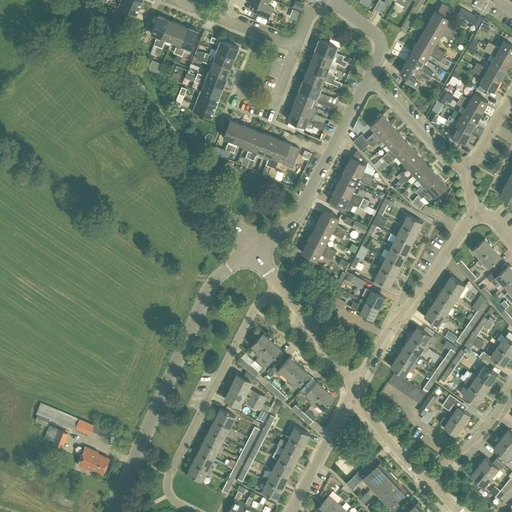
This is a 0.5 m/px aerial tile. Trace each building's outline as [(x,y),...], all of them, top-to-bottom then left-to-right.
[(139,8),(142,2),(138,0),(121,0),(121,1),(139,8)] [(247,0),(247,1),(254,4),(256,5),(253,13),(269,19),(274,8),(267,5),(268,0),(247,0)] [(381,6),(384,2),(380,0),(378,0),(374,9),(378,11),(381,6)] [(136,15),(139,8),(121,1),(118,7),(136,15)] [(381,6),(378,11),(383,14),(388,4),(384,2),(381,6)] [(429,21),(455,36),(457,32),(446,25),(450,19),(455,10),(442,3),(437,11),(435,10),(429,21)] [(468,21),(472,14),(461,7),(457,15),(468,21)] [(154,55),(168,20),(158,16),(151,33),(157,36),(153,45),(150,54),(154,55)] [(171,41),(178,23),(168,20),(154,55),(158,47),(162,48),(165,39),(171,41)] [(452,40),(455,36),(429,21),(423,31),(438,39),(441,33),(452,40)] [(215,34),(218,24),(211,22),(208,32),(215,34)] [(177,54),(180,48),(181,45),(188,27),(178,23),(171,41),(177,44),(173,53),(177,54)] [(483,24),(480,29),(487,34),(490,28),(483,24)] [(191,49),(198,32),(188,27),(181,45),(191,49)] [(434,46),(438,39),(423,31),(417,41),(432,50),(443,56),(445,52),(434,46)] [(319,39),(315,49),(342,60),(344,56),(335,52),(337,46),(319,39)] [(217,50),(235,57),(239,47),(221,40),(217,50)] [(443,56),(432,50),(417,41),(412,52),(426,60),(429,54),(440,60),(443,56)] [(497,51),(511,59),(511,45),(503,41),(499,48),(488,42),(487,45),(497,51)] [(511,59),(497,51),(487,45),(484,50),(494,56),(491,61),(506,70),(511,59)] [(347,62),(342,60),(315,49),(311,59),(329,66),(331,61),(340,64),(340,65),(345,67),(347,62)] [(231,67),(235,57),(217,50),(214,56),(205,53),(204,57),(231,67)] [(422,66),(426,60),(412,52),(406,62),(420,70),(431,76),(438,81),(440,76),(433,72),(422,66)] [(231,67),(204,57),(198,55),(196,59),(202,61),(211,65),(209,70),(227,77),(231,67)] [(311,59),(307,69),(334,80),(336,76),(327,72),(329,66),(311,59)] [(475,66),(500,80),(506,70),(491,61),(487,68),(477,62),(475,66)] [(431,76),(420,70),(406,62),(400,72),(408,77),(404,82),(416,89),(420,83),(414,80),(417,74),(428,81),(431,76)] [(494,91),(500,80),(475,66),(472,70),(483,76),(479,82),(494,91)] [(334,80),(307,69),(303,80),(321,87),(323,81),(340,87),(342,83),(334,80)] [(223,87),(227,77),(209,70),(206,76),(197,73),(196,77),(202,79),(205,80),(223,87)] [(202,79),(196,77),(190,74),(188,79),(200,84),(202,79)] [(219,98),(223,87),(205,80),(201,91),(219,98)] [(317,97),(321,87),(303,80),(299,90),(317,97)] [(443,89),(440,94),(446,98),(449,93),(443,89)] [(299,90),(295,100),(313,107),(315,101),(318,102),(325,104),(326,100),(320,98),(317,97),(299,90)] [(216,105),(219,98),(201,91),(198,97),(216,105)] [(459,98),(482,112),(488,101),(474,93),(470,100),(461,95),(459,98)] [(214,111),(216,105),(198,97),(195,104),(214,111)] [(332,110),(336,99),(330,97),(326,108),(332,110)] [(420,98),(415,102),(421,109),(426,104),(420,98)] [(456,103),(465,108),(462,113),(476,122),(482,112),(459,98),(456,103)] [(295,100),(291,110),(321,122),(323,117),(315,114),(318,109),(313,107),(295,100)] [(211,118),(214,111),(195,104),(193,111),(211,118)] [(494,116),(497,111),(490,108),(488,114),(494,116)] [(287,120),(289,121),(287,125),(294,128),(296,124),(305,127),(307,121),(314,124),(313,126),(323,130),(326,123),(321,122),(291,110),(287,120)] [(434,121),(438,115),(433,111),(428,118),(434,121)] [(456,124),(471,132),(476,122),(462,113),(458,120),(450,115),(448,119),(456,124)] [(369,143),(392,123),(384,114),(371,126),(376,131),(366,139),(361,134),(353,141),(361,150),(369,143)] [(465,143),(471,132),(456,124),(448,119),(445,124),(453,128),(450,134),(465,143)] [(230,151),(240,124),(230,120),(223,138),(229,140),(225,149),(230,151)] [(387,143),(400,132),(392,123),(369,143),(372,147),(382,138),(387,143)] [(243,146),(250,128),(240,124),(230,151),(234,152),(238,143),(243,146)] [(253,150),(260,132),(250,128),(243,146),(253,150)] [(253,150),(252,152),(256,154),(258,151),(263,153),(270,135),(260,132),(253,150)] [(385,161),(408,140),(400,132),(387,143),(391,148),(382,157),(385,161)] [(270,135),(263,153),(269,156),(268,159),(270,159),(272,160),(273,157),(281,139),(270,135)] [(272,160),(270,167),(274,168),(278,159),(284,161),(291,143),(281,139),(273,157),(272,160)] [(402,161),(415,149),(408,140),(385,161),(388,164),(398,156),(402,161)] [(215,147),(213,153),(218,155),(221,149),(215,147)] [(403,176),(423,158),(415,149),(402,161),(407,166),(400,173),(403,176)] [(309,160),(311,153),(305,150),(302,157),(309,160)] [(372,181),(374,177),(363,171),(368,161),(357,150),(355,152),(352,157),(351,157),(346,167),(372,181)] [(306,161),(300,158),(293,173),(299,176),(306,161)] [(418,178),(431,167),(423,158),(403,176),(406,180),(414,173),(418,178)] [(262,174),(266,176),(270,167),(272,160),(270,159),(268,159),(266,165),(262,174)] [(377,184),(375,183),(372,181),(346,167),(340,178),(355,186),(358,179),(375,188),(377,184)] [(418,194),(439,175),(431,167),(418,178),(423,184),(415,191),(418,194)] [(439,175),(418,194),(419,194),(416,196),(412,202),(420,208),(424,203),(427,203),(428,202),(423,197),(429,191),(433,196),(447,184),(439,175)] [(352,192),(355,186),(340,178),(335,188),(350,196),(368,206),(370,201),(368,200),(363,198),(352,192)] [(511,186),(506,184),(500,195),(511,201),(511,186)] [(368,206),(350,196),(335,188),(329,199),(331,200),(329,205),(344,212),(346,208),(351,210),(353,206),(355,206),(356,205),(359,206),(363,209),(363,210),(372,215),(375,209),(368,206)] [(377,212),(382,215),(388,204),(392,207),(394,202),(385,197),(377,212)] [(318,221),(334,228),(344,234),(347,230),(336,224),(339,218),(324,210),(318,221)] [(377,226),(382,215),(377,212),(372,223),(377,226)] [(402,225),(417,233),(423,222),(408,214),(404,221),(401,219),(399,224),(402,225)] [(355,220),(346,216),(343,222),(352,226),(351,227),(364,233),(368,226),(355,220)] [(344,234),(334,228),(318,221),(313,231),(328,239),(331,233),(342,238),(344,234)] [(371,236),(377,226),(372,223),(366,234),(371,236)] [(412,244),(417,233),(402,225),(397,236),(412,244)] [(325,245),(328,239),(313,231),(308,242),(323,249),(334,255),(336,251),(325,245)] [(366,247),(371,236),(366,234),(361,245),(366,247)] [(411,245),(412,244),(397,236),(393,242),(390,241),(388,245),(406,254),(409,249),(410,250),(412,246),(411,245)] [(477,261),(493,247),(485,238),(472,249),(480,258),(477,261)] [(334,255),(323,249),(308,242),(302,252),(317,260),(321,254),(332,259),(334,255)] [(361,258),(366,247),(361,245),(356,255),(361,258)] [(403,260),(406,254),(388,245),(386,249),(389,251),(386,257),(401,265),(401,264),(403,264),(405,261),(403,260)] [(493,247),(477,261),(480,265),(483,262),(488,268),(501,257),(493,247)] [(361,258),(356,255),(350,266),(351,266),(355,269),(361,258)] [(395,276),(401,265),(386,257),(383,264),(379,262),(377,266),(395,276)] [(308,266),(312,268),(322,273),(327,275),(331,269),(325,266),(310,259),(308,265),(308,266)] [(457,263),(465,272),(469,269),(461,259),(457,263)] [(504,285),(511,278),(511,268),(509,265),(500,272),(496,268),(486,277),(490,282),(493,279),(496,283),(499,280),(504,285)] [(390,287),(395,276),(377,266),(375,271),(378,273),(375,279),(390,287)] [(471,271),(469,269),(465,272),(473,282),(474,281),(476,284),(482,279),(479,276),(477,278),(474,275),(471,271)] [(361,288),(365,281),(349,272),(345,280),(361,288)] [(445,286),(459,296),(466,285),(452,276),(445,286)] [(452,305),(459,296),(445,286),(438,296),(452,306),(452,305)] [(493,295),(485,286),(480,290),(488,299),(493,295)] [(366,301),(379,308),(384,297),(371,291),(366,288),(362,295),(368,298),(366,301)] [(331,304),(343,310),(346,302),(340,299),(343,292),(338,289),(335,296),(331,304)] [(505,309),(493,295),(488,299),(500,313),(505,309)] [(452,305),(452,306),(438,296),(431,306),(446,315),(448,312),(451,314),(455,307),(452,305)] [(373,319),(379,308),(366,301),(364,305),(358,302),(355,309),(360,312),(373,319)] [(483,312),(489,304),(484,301),(478,309),(483,312)] [(446,315),(431,306),(425,316),(439,326),(443,320),(446,322),(449,317),(446,315)] [(478,309),(472,318),(476,322),(483,312),(478,309)] [(511,326),(511,317),(505,309),(500,313),(511,326)] [(488,319),(484,316),(475,329),(479,332),(484,325),(489,328),(493,322),(495,320),(490,316),(488,319)] [(472,318),(465,328),(469,331),(476,322),(472,318)] [(411,336),(428,348),(431,344),(428,342),(432,336),(432,335),(434,332),(426,327),(424,330),(418,326),(411,336)] [(469,331),(465,328),(456,340),(455,343),(459,346),(460,343),(461,344),(469,331)] [(476,336),(479,332),(475,329),(467,340),(468,341),(465,344),(470,347),(472,343),(473,344),(478,337),(476,336)] [(453,342),(457,336),(448,330),(445,336),(453,342)] [(258,356),(272,341),(263,332),(251,345),(257,350),(254,353),(258,356)] [(511,355),(511,354),(511,333),(509,332),(506,337),(505,336),(500,342),(497,340),(494,343),(511,355)] [(426,352),(428,348),(411,336),(404,346),(419,356),(422,350),(426,352)] [(272,341),(258,356),(258,357),(261,354),(270,362),(281,349),(272,341)] [(505,365),(511,355),(494,343),(491,347),(495,350),(491,356),(483,351),(479,355),(495,365),(498,361),(505,366),(505,365)] [(414,362),(419,356),(404,346),(398,356),(415,368),(418,364),(414,362)] [(451,348),(444,358),(448,361),(455,352),(451,348)] [(453,359),(458,363),(465,352),(460,349),(453,359)] [(287,377),(299,365),(290,356),(278,369),(276,372),(279,376),(282,373),(287,377)] [(412,372),(415,368),(398,356),(391,366),(405,376),(409,370),(412,372)] [(247,369),(251,365),(242,357),(241,357),(238,361),(247,369)] [(444,358),(437,368),(442,371),(448,361),(444,358)] [(451,372),(458,363),(453,359),(446,369),(451,372)] [(247,369),(260,381),(264,377),(251,365),(247,369)] [(299,365),(287,377),(293,382),(290,385),(294,389),(296,386),(308,373),(299,365)] [(477,375),(491,385),(498,375),(498,376),(498,375),(484,365),(484,366),(477,375)] [(435,381),(442,371),(437,368),(430,378),(435,381)] [(444,382),(451,372),(446,369),(440,379),(438,382),(442,384),(443,382),(444,382)] [(393,385),(400,375),(395,371),(388,382),(393,385)] [(262,402),(263,403),(267,396),(253,390),(248,388),(251,382),(237,375),(231,386),(245,394),(250,396),(249,398),(255,402),(257,397),(263,400),(262,402)] [(398,389),(405,378),(400,375),(393,385),(398,389)] [(484,395),(491,385),(477,375),(474,380),(468,376),(464,381),(470,385),(484,395)] [(274,393),(277,389),(268,381),(264,377),(260,381),(274,393)] [(403,392),(410,382),(405,378),(398,389),(403,392)] [(423,388),(422,390),(426,392),(428,391),(435,381),(430,378),(423,388)] [(311,404),(326,388),(316,380),(305,393),(311,398),(308,401),(311,404)] [(409,396),(415,385),(410,382),(403,392),(409,396)] [(414,399),(421,389),(415,385),(409,396),(414,399)] [(477,405),(484,395),(470,385),(463,395),(477,405)] [(250,396),(245,394),(231,386),(225,398),(239,405),(242,400),(247,402),(246,403),(260,410),(260,408),(268,412),(270,407),(263,403),(262,402),(263,400),(257,397),(255,402),(249,398),(250,396)] [(315,408),(318,405),(323,409),(335,396),(326,388),(311,404),(315,408)] [(283,401),(286,397),(277,389),(274,393),(283,401)] [(426,392),(422,390),(421,389),(414,399),(419,403),(426,392)] [(426,399),(433,404),(437,397),(430,392),(426,399)] [(180,406),(184,398),(177,394),(173,403),(180,406)] [(425,416),(433,404),(426,399),(418,411),(425,416)] [(94,425),(79,418),(41,402),(36,414),(38,415),(35,421),(47,426),(50,419),(75,430),(75,429),(90,435),(92,431),(101,435),(104,429),(94,425)] [(450,416),(463,425),(470,415),(457,406),(453,403),(448,409),(452,412),(450,416)] [(295,404),(291,409),(298,415),(302,411),(295,404)] [(230,427),(235,416),(220,408),(214,419),(230,427)] [(288,419),(291,413),(281,408),(277,413),(288,419)] [(313,421),(302,411),(298,415),(310,425),(311,424),(318,430),(322,426),(314,420),(313,421)] [(265,425),(270,427),(275,417),(270,414),(265,425)] [(456,435),(463,425),(450,416),(448,419),(444,416),(439,423),(443,426),(456,435)] [(230,427),(214,419),(209,430),(224,437),(227,431),(231,433),(233,428),(230,427)] [(63,448),(68,433),(58,429),(58,428),(49,425),(44,438),(53,441),(52,444),(63,448)] [(264,438),(270,427),(265,425),(259,435),(264,438)] [(254,439),(260,429),(255,426),(249,437),(254,439)] [(291,433),(289,436),(304,444),(310,433),(294,426),(291,433)] [(511,431),(509,429),(501,439),(511,447),(511,431)] [(221,444),(224,437),(209,430),(203,440),(222,450),(224,446),(221,444)] [(302,449),(304,444),(285,434),(282,439),(287,441),(283,447),(299,455),(301,455),(303,451),(302,449)] [(259,449),(264,438),(259,435),(254,446),(259,449)] [(254,439),(249,437),(244,447),(249,450),(254,439)] [(511,457),(510,456),(511,452),(511,447),(501,439),(500,440),(499,439),(496,442),(498,443),(494,448),(507,459),(509,462),(511,458),(511,457)] [(222,451),(222,450),(203,440),(198,451),(213,459),(218,449),(222,451)] [(103,474),(109,458),(97,453),(98,452),(85,446),(77,465),(90,470),(91,469),(103,474)] [(253,459),(259,449),(254,446),(249,457),(253,459)] [(238,458),(243,461),(249,450),(244,447),(238,458)] [(293,466),(299,455),(283,447),(280,454),(275,451),(273,456),(278,459),(278,458),(293,466)] [(210,465),(213,459),(198,451),(193,462),(212,471),(214,467),(210,465)] [(243,467),(248,470),(253,459),(249,457),(243,467)] [(493,462),(486,457),(478,466),(492,477),(500,468),(502,469),(506,464),(497,457),(493,462)] [(233,469),(238,471),(243,461),(238,458),(233,469)] [(288,477),(293,466),(278,458),(278,459),(273,469),(288,477)] [(364,477),(373,486),(389,470),(380,461),(377,464),(375,466),(369,460),(363,466),(354,475),(360,481),(364,477)] [(209,476),(212,471),(193,462),(187,473),(202,481),(206,474),(209,476)] [(495,480),(492,477),(478,466),(474,471),(473,471),(470,474),(471,475),(471,476),(484,487),(488,482),(491,484),(495,480)] [(248,470),(243,467),(237,479),(242,481),(248,470)] [(227,479),(232,482),(238,471),(233,469),(227,479)] [(282,487),(288,477),(273,469),(267,479),(282,487)] [(373,486),(382,495),(398,480),(389,470),(373,486)] [(511,478),(511,477),(503,486),(507,490),(511,484),(511,478)] [(232,482),(227,479),(222,490),(227,493),(232,482)] [(277,498),(282,487),(267,479),(262,490),(277,498)] [(407,489),(398,480),(382,495),(390,504),(388,506),(393,511),(400,506),(395,500),(407,489)] [(499,500),(507,490),(503,486),(495,496),(499,500)] [(71,507),(73,500),(64,496),(66,491),(56,487),(51,499),(71,507)] [(242,511),(246,504),(245,503),(238,500),(242,492),(238,490),(234,498),(235,499),(228,511),(242,511)] [(345,501),(349,496),(343,491),(339,495),(345,501)] [(367,491),(359,499),(364,503),(371,496),(367,491)] [(316,509),(318,511),(329,511),(338,502),(329,494),(327,497),(324,494),(319,500),(316,498),(311,505),(316,509)] [(255,511),(257,509),(256,509),(249,505),(253,498),(249,496),(245,503),(246,504),(242,511),(255,511)] [(424,511),(426,510),(418,500),(405,511),(424,511)] [(257,509),(255,511),(262,511),(260,511),(264,504),(260,502),(256,509),(257,509)] [(345,511),(347,510),(338,502),(329,511),(345,511)]
